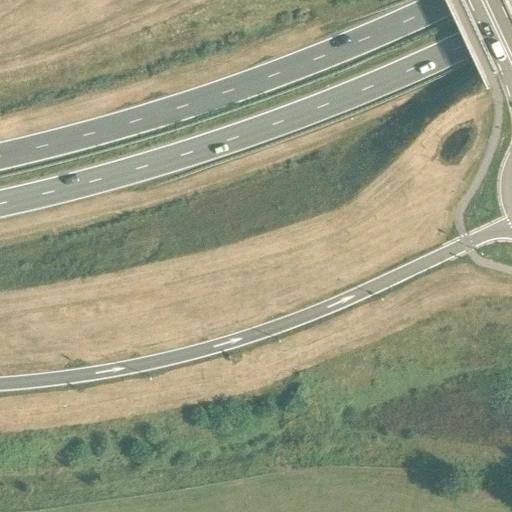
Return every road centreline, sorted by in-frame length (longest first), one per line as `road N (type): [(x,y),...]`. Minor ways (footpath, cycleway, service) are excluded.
road 1 (trunk): [(0,204),(235,136),(511,24)]
road 2 (trunk): [(0,383),(123,367),(269,328),(511,224)]
road 3 (trunk): [(451,0),(220,93),(0,156)]
